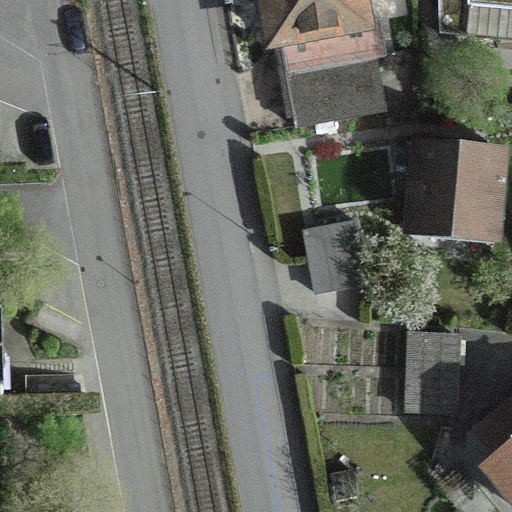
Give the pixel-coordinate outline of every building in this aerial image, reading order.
[(387,65),(378,19),(363,21),(359,0),(266,0),(274,40),(279,39),(296,127),(386,110),(378,67),(387,65)] [(511,0),(468,0),(464,36),(511,41),(511,0)] [(503,152),(417,144),(410,224),(496,232),(503,152)] [(363,253),(311,263),(317,294),(368,284),(363,253)] [(409,367),(459,370),(460,338),(410,335),(409,367)] [(457,413),(458,381),(408,379),(406,411),(457,413)] [(511,401),(472,434),(511,481),(511,401)]
